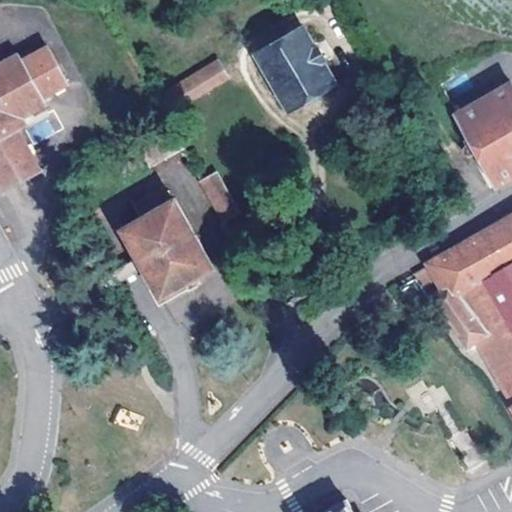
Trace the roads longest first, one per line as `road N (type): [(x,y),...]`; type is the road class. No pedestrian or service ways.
road 1 (unclassified): [(511,201),(360,288),(175,487)]
road 2 (unclassified): [(23,301),(39,412),(31,453),(1,511)]
road 3 (unclassified): [(411,503),(351,469),(274,511)]
